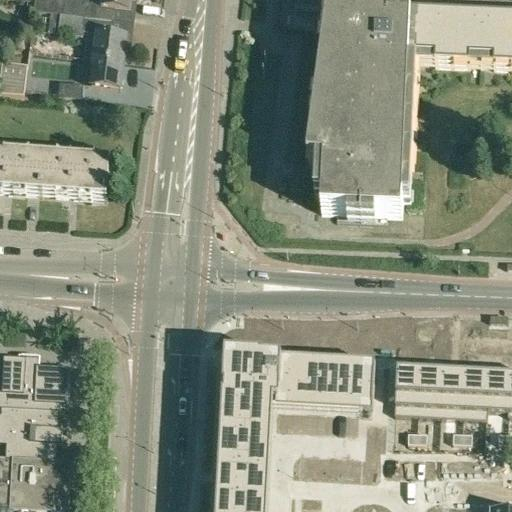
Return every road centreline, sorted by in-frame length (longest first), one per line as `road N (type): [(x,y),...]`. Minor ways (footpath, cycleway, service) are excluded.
road 1 (tertiary): [(511,299),(170,283)]
road 2 (tertiary): [(170,283),(203,0)]
road 3 (tertiary): [(170,283),(149,352),(139,511)]
road 4 (tertiary): [(168,511),(181,355),(170,283)]
road 5 (unclassified): [(170,283),(0,272)]
